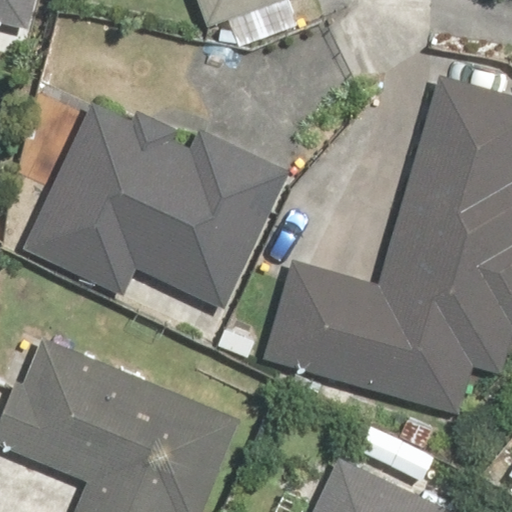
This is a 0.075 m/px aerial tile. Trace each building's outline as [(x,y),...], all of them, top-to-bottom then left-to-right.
[(0,0),(0,34),(3,22),(37,30),(44,0),(0,0)] [(198,0),(208,26),(240,14),(250,42),(308,21),(299,0),(198,0)] [(511,85),(442,66),(388,271),(295,247),(267,350),(467,403),(478,362),(509,370),(511,356),(511,85)] [(141,120),(102,99),(23,242),(126,298),(144,264),(223,307),(298,169),(212,122),(201,141),(185,132),(192,119),(153,97),(141,120)] [(209,511),(251,411),(52,331),(34,375),(24,371),(0,429),(0,432),(97,472),(80,511),(209,511)] [(377,421),(366,443),(430,474),(441,452),(377,421)] [(318,511),(461,511),(465,505),(350,449),(318,511)]
